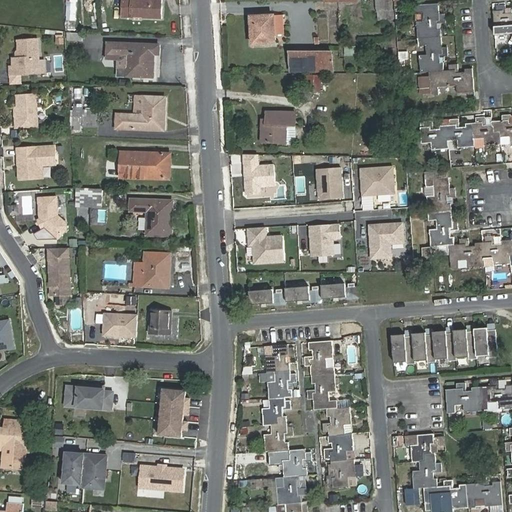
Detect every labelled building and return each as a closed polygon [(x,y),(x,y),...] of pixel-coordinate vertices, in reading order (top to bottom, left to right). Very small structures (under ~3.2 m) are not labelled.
[(162,0),(121,0),(121,17),(162,19),(162,0)] [(392,10),(391,0),(376,0),(377,11),(378,11),(380,11),(392,10)] [(439,3),(415,5),(416,13),(423,12),(424,21),(416,21),(418,38),(441,36),(441,29),(437,30),(437,23),(446,22),(445,14),(440,14),(439,3)] [(511,9),(506,10),(505,4),(496,5),(497,11),(493,11),(495,34),(511,33),(511,9)] [(380,11),(378,11),(379,20),(395,18),(394,10),(392,10),(380,11)] [(252,44),(275,43),(275,35),(283,34),(282,15),(253,17),(254,23),(251,23),(252,44)] [(82,41),(82,33),(67,33),(67,40),(82,41)] [(441,36),(418,38),(418,46),(426,46),(426,54),(419,55),(420,72),(429,71),(444,70),(443,63),(440,63),(440,56),(448,56),(447,47),(442,47),(441,36)] [(40,39),(20,41),(21,58),(15,59),(15,67),(12,67),(13,76),(42,74),(42,64),(40,39)] [(159,55),(159,45),(107,43),(107,55),(127,56),(126,65),(117,65),(116,76),(153,77),(154,54),(159,55)] [(356,54),(356,45),(344,45),(344,55),(356,54)] [(290,52),(290,71),(333,72),(332,52),(290,52)] [(429,76),(420,77),(421,94),(431,93),(431,95),(439,95),(438,87),(456,86),(457,93),(475,92),(473,68),(465,69),(465,72),(459,72),(458,64),(449,64),(450,70),(444,70),(429,71),(429,76)] [(321,91),(321,75),(307,75),(306,91),(321,91)] [(19,95),(20,108),(21,121),(18,121),(19,129),(41,127),(39,94),(19,95)] [(162,97),(146,97),(146,108),(145,115),(117,114),(116,128),(164,130),(164,120),(161,120),(162,97)] [(82,107),(74,107),(74,126),(82,126),(82,120),(82,113),(82,107)] [(262,124),(262,142),(287,143),(288,124),(295,125),(295,113),(267,112),(267,124),(262,124)] [(492,124),(493,131),(500,130),(500,137),(510,136),(511,144),(511,143),(511,123),(511,124),(511,114),(502,115),(502,121),(492,122),(492,124)] [(500,137),(500,130),(493,131),(492,124),(486,125),(485,117),(476,117),(476,123),(473,123),(475,146),(501,144),(500,137)] [(450,119),(450,125),(440,126),(440,129),(441,136),(448,135),(449,141),(457,141),(458,148),(475,146),(473,123),(466,123),(466,127),(459,127),(459,119),(450,119)] [(448,135),(441,136),(440,129),(433,129),(432,121),(423,122),(424,127),(420,127),(421,143),(431,143),(432,150),(449,149),(449,141),(448,135)] [(20,148),(22,179),(40,178),(40,170),(39,166),(58,165),(57,146),(20,148)] [(170,154),(122,152),(121,177),(166,179),(166,166),(170,166),(170,154)] [(245,159),(247,196),(272,194),(271,170),(276,170),(275,157),(245,159)] [(393,166),(359,168),(362,210),(374,209),(373,197),(395,195),(393,166)] [(340,167),(315,169),(318,201),(343,199),(340,167)] [(426,195),(428,213),(452,211),(451,203),(448,204),(448,197),(456,197),(455,188),(450,188),(449,177),(424,179),(425,186),(433,186),(434,195),(426,195)] [(102,189),(77,188),(76,206),(102,207),(102,189)] [(32,196),(22,196),(22,214),(32,214),(32,196)] [(59,197),(41,198),(42,219),(44,218),(48,225),(47,226),(59,239),(69,229),(69,224),(60,216),(59,197)] [(172,201),(132,199),(132,211),(148,211),(147,234),(171,236),(172,201)] [(17,204),(7,205),(8,215),(18,214),(17,204)] [(452,211),(428,213),(429,221),(436,220),(437,229),(429,229),(431,247),(432,247),(449,245),(455,244),(454,237),(451,237),(451,231),(459,230),(458,221),(453,222),(452,211)] [(42,219),(40,220),(45,227),(47,226),(48,225),(44,218),(42,219)] [(402,222),(367,224),(370,260),(392,258),(391,247),(404,246),(402,222)] [(339,224),(308,225),(310,258),(341,256),(339,224)] [(252,246),(253,261),(282,260),(281,235),(267,235),(267,226),(245,227),(246,246),(252,246)] [(502,243),(502,251),(510,250),(511,256),(511,234),(511,240),(502,241),(502,243)] [(510,250),(502,251),(502,243),(502,241),(495,241),(495,236),(485,236),(486,242),(483,242),(485,265),(511,263),(511,256),(510,250)] [(459,239),(460,244),(455,244),(449,245),(451,269),(459,268),(459,261),(467,260),(468,267),(485,266),(485,265),(483,242),(475,243),(475,246),(469,246),(468,238),(459,239)] [(423,257),(432,256),(432,247),(431,247),(422,248),(423,257)] [(144,283),(144,286),(168,287),(170,254),(146,253),(145,263),(135,263),(134,283),(144,283)] [(71,257),(51,258),(53,296),(73,295),(71,257)] [(97,277),(85,276),(84,291),(97,291),(97,277)] [(323,299),(346,297),(346,288),(345,287),(345,283),(322,285),(322,289),(323,299)] [(310,300),(310,292),(309,290),(309,286),(285,289),(286,292),(286,296),(287,303),(310,300)] [(345,287),(346,288),(346,297),(347,300),(359,299),(358,286),(345,287)] [(322,289),(309,290),(310,292),(310,300),(310,303),(323,302),(323,299),(322,289)] [(274,304),(273,293),(273,290),(249,292),(251,306),(274,304)] [(274,306),(287,305),(287,303),(286,296),(286,292),(273,293),(274,304),(274,306)] [(151,310),(149,334),(170,335),(172,310),(151,310)] [(8,318),(0,319),(0,360),(1,360),(0,356),(0,351),(14,349),(8,318)] [(495,324),(488,324),(488,328),(490,343),(497,342),(495,324)] [(475,325),(467,326),(468,329),(469,344),(476,344),(475,329),(475,325)] [(454,327),(447,327),(447,331),(448,346),(456,345),(455,342),(454,331),(454,327)] [(476,344),(477,356),(491,355),(491,358),(498,357),(497,342),(490,343),(488,328),(475,329),(476,344)] [(433,329),(426,329),(426,333),(428,348),(435,347),(434,332),(433,329)] [(454,331),(455,342),(456,345),(456,347),(457,358),(470,357),(470,360),(478,359),(477,356),(476,344),(469,344),(468,329),(454,331)] [(413,330),(405,331),(406,335),(407,349),(414,349),(413,334),(413,330)] [(447,331),(434,332),(435,347),(436,360),(449,359),(449,361),(457,361),(457,358),(456,347),(456,345),(448,346),(447,331)] [(426,333),(413,334),(414,349),(415,354),(415,361),(429,360),(429,363),(436,362),(436,360),(435,347),(428,348),(426,333)] [(343,344),(361,343),(361,335),(342,337),(343,344)] [(406,335),(392,336),(395,363),(408,362),(408,365),(416,364),(415,361),(415,354),(414,349),(407,349),(406,335)] [(332,341),(309,343),(309,350),(313,350),(313,356),(305,357),(305,366),(311,366),(312,376),(335,374),(332,341)] [(295,356),(294,347),(289,348),(288,344),(272,346),(273,355),(265,356),(267,373),(275,372),(281,372),(280,364),(287,364),(286,357),(295,356)] [(297,382),(296,374),(291,374),(290,363),(287,364),(280,364),(281,372),(275,372),(275,381),(268,382),(269,399),(285,398),(292,397),(292,389),(289,389),(288,383),(297,382)] [(312,384),(315,383),(316,389),(308,390),(308,399),(313,399),(314,410),(327,409),(338,408),(337,403),(337,400),(330,400),(329,392),(337,391),(335,374),(312,376),(312,384)] [(480,387),(482,410),(489,410),(489,403),(497,402),(498,409),(511,408),(511,384),(506,385),(506,388),(499,388),(499,380),(490,381),(490,386),(480,387)] [(457,389),(447,389),(448,413),(456,412),(455,405),(464,404),(464,412),(482,410),(480,387),(472,387),(472,390),(466,391),(465,382),(456,383),(457,389)] [(113,392),(64,384),(63,407),(113,412),(113,392)] [(185,393),(161,387),(156,437),(180,437),(183,416),(189,415),(190,399),(184,399),(185,393)] [(291,400),(285,401),(285,398),(269,399),(270,408),(262,408),(264,426),(272,425),(278,425),(277,417),(283,416),(283,410),(291,409),(291,400)] [(338,408),(327,409),(328,416),(331,416),(331,423),(323,423),(323,432),(329,431),(329,435),(345,434),(344,425),(352,424),(351,407),(346,408),(338,408)] [(294,435),(293,426),(287,427),(287,416),(283,416),(277,417),(278,425),(272,425),(272,434),(264,435),(266,452),(289,450),(289,442),(286,442),(285,436),(294,435)] [(483,417),(482,428),(491,429),(491,418),(483,417)] [(27,438),(30,438),(31,422),(15,420),(15,429),(1,428),(0,435),(5,436),(2,467),(24,468),(27,438)] [(329,435),(329,436),(330,443),(333,443),(333,449),(325,449),(325,458),(331,458),(331,462),(347,461),(346,451),(354,450),(353,433),(345,434),(329,435)] [(439,436),(434,437),(434,434),(417,435),(418,444),(411,445),(412,462),(420,462),(426,461),(425,453),(432,453),(432,447),(440,446),(439,436)] [(62,448),(64,436),(53,435),(52,447),(62,448)] [(107,454),(62,449),(61,484),(104,490),(107,454)] [(290,459),(283,460),(284,477),(300,476),(308,475),(307,467),(304,467),(303,461),(312,461),(311,452),(305,452),(305,449),(289,450),(290,459)] [(123,452),(122,461),(135,462),(136,453),(123,452)] [(442,472),(441,463),(436,463),(435,453),(432,453),(425,453),(426,461),(420,462),(420,470),(413,471),(414,488),(424,487),(438,486),(437,478),(434,478),(434,473),(442,472)] [(349,486),(349,477),(356,476),(364,476),(363,464),(355,465),(355,460),(347,461),(331,462),(332,469),(334,469),(335,475),(327,475),(327,485),(333,484),(333,488),(349,486)] [(184,469),(140,465),(138,490),(184,493),(184,469)] [(284,477),(277,478),(279,504),(302,502),(302,495),(298,495),(298,489),(307,488),(306,479),(300,479),(300,476),(284,477)] [(467,484),(470,507),(486,506),(490,506),(503,505),(501,481),(493,482),(493,485),(487,485),(487,477),(477,478),(478,483),(467,484)] [(438,486),(424,487),(426,511),(434,510),(433,503),(452,501),(452,509),(470,507),(467,484),(460,485),(460,488),(454,488),(453,480),(444,481),(444,486),(438,486)] [(336,499),(337,491),(327,491),(326,498),(336,499)] [(44,510),(56,510),(56,501),(45,501),(44,510)] [(22,511),(24,504),(7,502),(7,511),(0,510),(0,511),(22,511)] [(302,502),(279,504),(279,511),(308,511),(308,505),(302,506),(302,502)]
